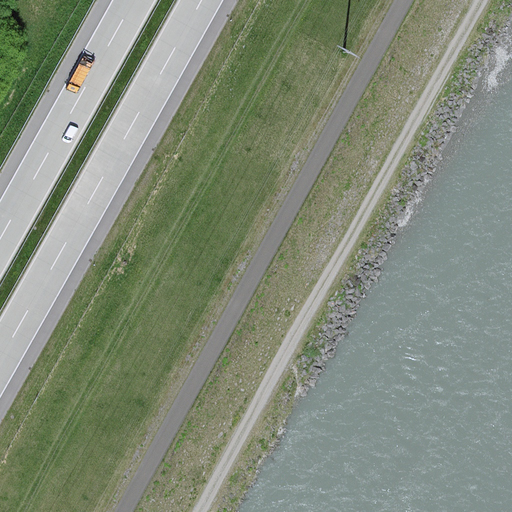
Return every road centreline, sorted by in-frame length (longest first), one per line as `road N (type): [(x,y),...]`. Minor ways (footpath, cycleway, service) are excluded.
road 1 (track): [(489,0),(205,511)]
road 2 (track): [(406,0),(126,511)]
road 3 (motorway): [(0,355),(200,0)]
road 4 (motorway): [(130,0),(0,230)]
